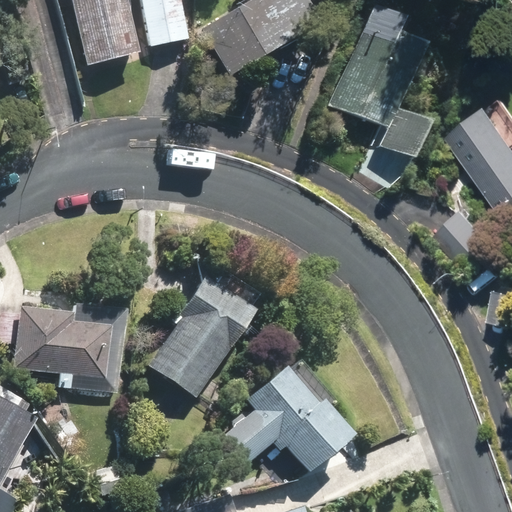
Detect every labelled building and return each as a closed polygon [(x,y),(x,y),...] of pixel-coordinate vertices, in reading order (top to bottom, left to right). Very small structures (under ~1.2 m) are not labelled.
[(66,0),(83,64),(132,52),(118,0),(66,0)] [(172,0),(138,0),(149,46),(181,39),(172,0)] [(294,0),(249,0),(199,31),(226,75),(309,23),(294,0)] [(380,127),(412,45),(359,25),(327,106),(380,127)] [(404,156),(416,124),(389,114),(377,146),(404,156)] [(511,145),(489,114),(453,140),(507,214),(511,210),(511,145)] [(464,212),(438,237),(465,265),(491,239),(464,212)] [(246,308),(197,279),(172,320),(173,321),(145,367),(192,395),(246,308)] [(511,293),(497,293),(494,332),(511,332),(511,293)] [(65,314),(16,310),(11,368),(99,376),(104,329),(64,325),(65,314)] [(280,373),(247,399),(253,406),(224,430),(247,457),(271,438),(279,447),(283,443),(303,467),(342,436),(316,405),(310,410),(280,373)] [(0,471),(30,419),(0,402),(0,471)] [(100,503),(126,495),(115,464),(89,472),(100,503)] [(162,511),(154,485),(126,495),(131,511),(162,511)]
